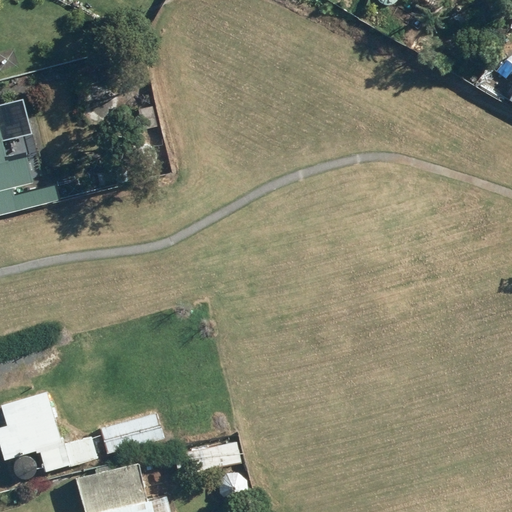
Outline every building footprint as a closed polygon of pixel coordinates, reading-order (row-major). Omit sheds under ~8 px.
[(0,212),(43,202),(42,199),(53,196),(48,175),(36,178),(29,150),(10,156),(5,137),(35,129),(25,92),(0,98),(0,212)] [(82,335),(49,342),(50,350),(29,354),(32,367),(53,362),(56,377),(90,369),(82,335)] [(219,344),(201,347),(203,360),(221,358),(219,344)] [(48,387),(3,401),(9,421),(0,423),(0,430),(7,455),(42,445),(48,467),(71,460),(72,463),(100,455),(93,432),(67,440),(66,434),(62,436),(48,387)] [(110,451),(166,435),(159,410),(102,425),(110,451)] [(181,473),(243,460),(236,427),(231,428),(227,410),(188,418),(189,425),(172,428),(181,473)] [(87,510),(80,511),(158,511),(154,495),(150,496),(141,459),(79,475),(87,510)] [(253,482),(235,466),(217,486),(235,502),(253,482)]
